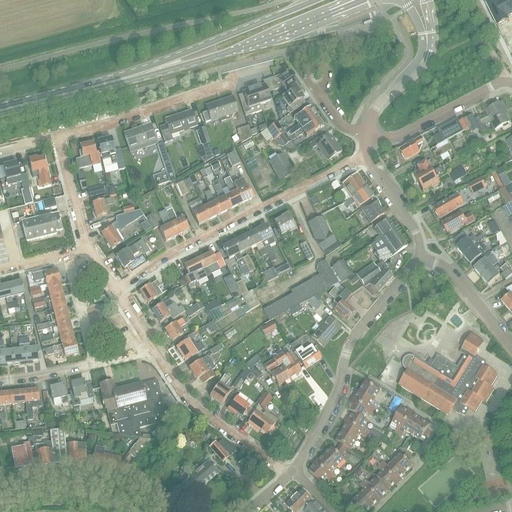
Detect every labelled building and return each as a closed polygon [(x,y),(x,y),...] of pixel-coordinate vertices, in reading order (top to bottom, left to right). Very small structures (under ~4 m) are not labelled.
[(497,0),(486,5),(497,27),(508,21),(497,0)] [(498,0),(497,0),(508,21),(509,21),(507,18),(511,16),(511,2),(511,0),(499,0),(498,0)] [(280,84),(287,95),(288,95),(297,89),(287,74),(283,77),(282,75),(269,79),(273,91),(279,89),(277,85),(280,84)] [(267,93),(273,91),(269,79),(263,81),(264,85),(254,89),(259,105),(270,102),(267,93)] [(260,80),(247,83),(248,88),(262,85),(260,80)] [(244,114),(249,112),(250,115),(262,112),(259,105),(254,89),(243,92),(244,94),(238,96),(244,114)] [(290,115),(305,104),(302,99),(303,98),(297,89),(288,95),(287,95),(282,98),(289,108),(286,109),(290,115)] [(233,98),(206,107),(208,112),(211,121),(219,119),(221,122),(226,120),(225,117),(238,113),(233,98)] [(508,123),(510,122),(503,110),(505,110),(501,103),(486,111),(489,116),(482,120),(480,117),(475,120),(482,133),(487,130),(485,126),(492,122),(496,130),(502,126),(504,127),(508,126),(508,123)] [(288,133),(290,137),(302,129),(317,118),(310,108),(294,119),(298,126),(288,133)] [(165,120),(167,126),(159,128),(164,144),(165,143),(172,140),(170,136),(170,135),(196,126),(191,112),(165,120)] [(472,116),(466,119),(471,128),(474,132),(479,129),(472,116)] [(284,133),(278,137),(274,140),(277,145),(283,147),(303,133),(306,138),(323,127),(317,118),(302,129),(290,137),(288,138),(284,133)] [(457,119),(438,130),(444,142),(446,141),(448,140),(450,143),(455,141),(453,137),(455,137),(461,133),(471,128),(466,119),(466,118),(459,122),(457,119)] [(277,123),(266,130),(273,141),(274,140),(278,137),(284,133),(277,123)] [(150,125),(124,134),(129,149),(130,154),(157,145),(155,140),(150,125)] [(241,144),(252,138),(248,126),(237,130),(241,144)] [(209,145),(208,142),(203,130),(198,132),(203,147),(209,145)] [(317,146),(327,162),(341,153),(330,136),(320,143),(317,139),(309,144),(312,149),(317,146)] [(111,138),(97,142),(103,167),(117,164),(117,167),(118,171),(125,169),(120,150),(119,150),(114,151),(111,138)] [(399,150),(405,161),(419,153),(419,152),(422,145),(424,144),(421,138),(411,143),(399,150)] [(436,152),(434,153),(437,159),(453,150),(450,144),(448,145),(446,141),(444,142),(438,146),(434,148),(436,152)] [(80,157),(75,159),(77,169),(91,166),(100,164),(98,153),(96,154),(93,143),(80,146),(81,151),(79,152),(80,157)] [(163,144),(157,146),(164,168),(166,172),(169,182),(170,184),(175,182),(170,166),(163,144)] [(232,168),(240,164),(234,152),(226,156),(232,168)] [(206,155),(201,159),(204,164),(209,160),(206,155)] [(279,182),(293,174),(282,155),(268,163),(279,182)] [(39,188),(51,185),(43,158),(37,159),(36,158),(28,160),(32,174),(38,172),(40,181),(37,181),(39,188)] [(212,171),(220,167),(217,161),(209,164),(212,171)] [(16,162),(3,166),(6,180),(8,186),(21,183),(23,190),(29,189),(26,175),(20,176),(16,162)] [(413,175),(418,182),(433,173),(432,172),(442,167),(432,172),(426,162),(417,167),(419,171),(413,175)] [(433,173),(418,182),(423,192),(431,187),(432,189),(440,185),(436,178),(445,172),(442,167),(432,172),(433,173)] [(454,182),(468,174),(463,167),(450,175),(454,182)] [(503,167),(495,171),(498,176),(506,171),(503,167)] [(156,178),(164,173),(161,168),(153,173),(156,178)] [(203,170),(199,172),(204,182),(208,180),(203,170)] [(505,173),(499,177),(505,188),(511,184),(505,173)] [(352,198),(366,188),(357,175),(343,185),(352,198),(349,199),(352,198)] [(481,178),(468,185),(470,190),(483,183),(481,178)] [(231,209),(242,204),(236,192),(233,185),(230,179),(224,181),(230,195),(225,198),(231,209)] [(252,199),(243,180),(233,185),(236,192),(242,204),(252,199)] [(459,195),(468,192),(465,181),(456,184),(459,195)] [(179,198),(188,194),(184,186),(182,182),(174,186),(179,198)] [(220,215),(231,209),(225,198),(219,184),(214,186),(213,187),(219,201),(214,203),(220,215)] [(89,190),(91,197),(104,194),(102,187),(89,190)] [(373,198),(366,188),(352,198),(349,199),(345,203),(348,207),(355,203),(359,208),(373,198)] [(505,206),(511,202),(504,188),(497,192),(505,206)] [(33,204),(29,189),(23,190),(25,198),(23,199),(25,206),(33,204)] [(209,220),(220,215),(214,203),(209,191),(204,194),(209,205),(203,208),(208,217),(209,220)] [(456,196),(433,209),(439,219),(453,211),(463,206),(457,195),(456,196)] [(44,210),(56,207),(54,198),(42,201),(44,210)] [(209,220),(208,217),(203,208),(199,199),(188,204),(192,214),(198,226),(209,220)] [(104,206),(112,204),(111,200),(103,202),(103,201),(92,203),(96,218),(107,215),(104,206)] [(370,224),(384,215),(379,208),(374,200),(360,210),(370,224)] [(511,202),(505,206),(501,208),(505,214),(511,209),(511,202),(511,203),(511,202)] [(133,206),(122,208),(124,215),(134,212),(133,206)] [(171,210),(165,213),(169,221),(175,218),(171,210)] [(140,211),(134,212),(124,215),(125,221),(141,217),(140,211)] [(163,224),(165,227),(159,230),(165,242),(176,237),(171,225),(169,221),(165,213),(164,211),(158,214),(163,224)] [(461,213),(456,216),(442,224),(447,234),(465,224),(466,226),(475,220),(471,214),(464,218),(461,213)] [(55,232),(62,230),(58,214),(22,223),(27,242),(56,235),(55,232)] [(153,231),(159,227),(151,215),(145,219),(153,231)] [(291,241),(298,237),(287,215),(281,218),(281,219),(274,223),(281,236),(287,233),(291,241)] [(175,218),(169,221),(171,225),(176,237),(189,230),(183,219),(177,222),(175,218)] [(322,218),(308,224),(309,226),(315,242),(325,236),(328,233),(322,218)] [(374,229),(381,239),(394,230),(388,220),(374,229)] [(119,223),(101,234),(111,249),(124,241),(118,233),(118,232),(123,229),(123,228),(128,225),(125,221),(120,224),(119,223)] [(275,243),(272,238),(266,226),(255,231),(261,243),(267,255),(269,260),(271,263),(276,260),(269,246),(275,243)] [(497,241),(503,238),(497,228),(491,231),(497,241)] [(376,242),(371,245),(375,252),(373,253),(381,265),(393,256),(406,247),(394,230),(381,239),(378,241),(376,242)] [(255,231),(244,236),(250,248),(255,245),(262,258),(267,255),(261,243),(255,231)] [(326,258),(339,248),(329,233),(328,233),(325,236),(315,242),(326,258)] [(459,246),(456,249),(463,257),(475,247),(484,239),(481,235),(476,239),(473,236),(468,240),(462,233),(453,241),(454,241),(459,246)] [(239,254),(250,248),(244,236),(233,242),(239,254)] [(126,250),(116,257),(124,269),(134,262),(145,255),(149,253),(141,241),(137,244),(133,247),(127,251),(126,250)] [(158,241),(153,245),(158,252),(163,248),(158,241)] [(233,242),(222,247),(228,259),(234,256),(237,263),(242,260),(239,254),(233,242)] [(307,262),(314,258),(306,243),(299,246),(307,262)] [(475,247),(463,257),(470,265),(479,258),(481,260),(483,262),(486,260),(487,259),(483,254),(487,250),(480,243),(475,247)] [(483,254),(487,259),(491,256),(487,250),(483,254)] [(212,278),(211,275),(219,271),(219,269),(225,266),(219,254),(213,257),(211,253),(197,260),(202,270),(206,278),(208,281),(212,278)] [(245,266),(249,273),(254,270),(248,257),(242,260),(245,266)] [(197,260),(184,266),(189,276),(187,277),(184,279),(191,289),(195,287),(194,284),(197,282),(206,278),(202,270),(197,260)] [(474,270),(481,278),(493,268),(486,260),(483,262),(474,270)] [(269,322),(314,296),(338,284),(325,261),(318,265),(316,271),(320,277),(291,293),(292,295),(263,311),(269,322)] [(349,278),(353,276),(343,261),(332,268),(341,283),(349,278)] [(364,269),(356,275),(359,280),(366,290),(370,286),(378,277),(380,275),(375,267),(366,272),(364,269)] [(388,267),(384,271),(391,277),(395,273),(388,267)] [(267,283),(278,277),(273,268),(263,274),(267,283)] [(493,268),(481,278),(488,286),(499,276),(493,268)] [(511,273),(511,272),(508,269),(504,273),(501,275),(505,280),(511,273)] [(380,275),(378,277),(381,280),(378,283),(381,285),(383,287),(392,278),(391,277),(384,271),(384,270),(380,275)] [(44,272),(33,275),(35,283),(45,280),(47,286),(60,283),(57,271),(44,274),(44,272)] [(353,276),(349,278),(353,284),(359,280),(356,275),(355,275),(353,276)] [(378,293),(383,287),(381,285),(378,283),(381,280),(378,277),(370,286),(376,291),(378,293)] [(183,278),(178,281),(181,287),(186,284),(183,278)] [(147,305),(157,298),(165,293),(161,286),(160,286),(157,281),(149,286),(139,292),(147,305)] [(241,296),(247,293),(242,281),(235,284),(241,296)] [(7,286),(10,298),(23,295),(20,283),(7,286)] [(47,286),(39,288),(41,292),(44,291),(46,299),(50,298),(62,295),(59,284),(60,283),(47,286)] [(511,309),(511,285),(505,290),(510,295),(501,302),(509,312),(511,309)] [(7,286),(0,287),(0,300),(6,299),(7,303),(11,302),(10,298),(7,286)] [(370,286),(366,290),(372,295),(376,291),(370,286)] [(39,288),(29,291),(31,297),(41,294),(41,292),(39,288)] [(355,312),(346,305),(352,298),(344,290),(340,294),(334,288),(328,295),(332,298),(334,300),(333,302),(338,306),(334,310),(347,321),(355,312)] [(247,293),(241,296),(246,305),(242,307),(245,313),(249,311),(259,305),(252,291),(247,293)] [(46,299),(43,300),(44,305),(48,304),(50,311),(53,310),(65,307),(62,295),(50,298),(46,299)] [(316,312),(323,304),(316,297),(305,303),(316,312)] [(44,306),(43,300),(32,302),(34,309),(44,306)] [(159,324),(170,317),(172,320),(185,312),(182,307),(179,309),(175,304),(172,305),(169,301),(162,305),(161,305),(151,311),(159,324)] [(211,303),(202,307),(203,309),(207,313),(214,310),(211,303)] [(201,310),(197,304),(185,312),(189,318),(201,310)] [(65,307),(53,310),(50,311),(45,312),(46,316),(50,315),(52,323),(56,322),(68,319),(65,307)] [(315,333),(311,338),(323,349),(341,330),(328,318),(320,328),(316,324),(311,329),(315,333)] [(71,331),(68,319),(56,322),(52,323),(48,324),(49,328),(53,327),(53,328),(57,327),(59,334),(71,331)] [(178,329),(185,325),(182,319),(175,324),(174,324),(164,330),(171,342),(182,335),(178,329)] [(261,328),(265,336),(276,330),(271,322),(261,328)] [(221,329),(224,335),(234,329),(231,323),(221,329)] [(59,334),(52,336),(53,340),(60,338),(62,346),(75,343),(75,342),(74,342),(71,331),(59,334)] [(182,346),(176,349),(184,362),(204,349),(200,344),(196,347),(192,340),(194,339),(192,335),(180,342),(182,346)] [(497,376),(498,375),(484,367),(486,363),(475,357),(483,343),(483,342),(483,343),(471,336),(471,335),(459,353),(464,356),(457,368),(438,356),(430,369),(413,358),(411,358),(410,357),(408,357),(407,357),(406,358),(405,358),(404,359),(404,361),(403,362),(402,363),(402,365),(403,366),(403,368),(404,369),(407,371),(398,385),(423,401),(424,401),(448,416),(453,409),(465,417),(469,410),(475,413),(475,412),(482,401),(486,403),(486,402),(493,390),(493,391),(494,390),(490,388),(497,376)] [(26,365),(24,350),(23,338),(18,339),(19,351),(12,352),(13,364),(20,364),(20,366),(26,365)] [(30,350),(28,338),(23,338),(24,350),(26,365),(32,365),(32,362),(39,362),(38,349),(30,350)] [(4,353),(3,341),(0,340),(0,360),(1,368),(7,368),(7,365),(13,364),(12,352),(4,353)] [(290,346),(295,354),(305,370),(320,360),(312,347),(304,352),(302,350),(304,348),(299,340),(290,346)] [(75,343),(44,350),(46,356),(61,352),(63,359),(78,355),(75,343)] [(220,344),(210,351),(213,355),(223,349),(220,344)] [(300,373),(289,355),(287,351),(276,359),(273,361),(277,368),(281,365),(283,370),(290,379),(300,373)] [(256,356),(244,366),(248,371),(253,367),(260,361),(256,356)] [(207,357),(189,369),(196,381),(200,378),(203,384),(211,378),(208,373),(215,368),(211,363),(207,357)] [(269,373),(277,368),(273,361),(265,366),(269,373)] [(277,368),(269,373),(271,375),(278,387),(290,379),(283,370),(282,368),(281,365),(277,368)] [(256,380),(261,376),(253,367),(248,371),(256,380)] [(245,370),(238,379),(243,382),(246,379),(249,375),(250,373),(245,370)] [(267,374),(260,379),(264,384),(271,379),(267,374)] [(221,405),(230,393),(224,388),(228,382),(223,378),(209,397),(221,405)] [(238,379),(232,387),(237,391),(243,382),(238,379)] [(78,402),(87,400),(93,398),(90,386),(84,387),(83,381),(71,384),(73,392),(69,393),(72,407),(78,406),(79,406),(78,402)] [(110,426),(117,425),(120,436),(122,437),(140,439),(141,439),(139,429),(160,423),(160,422),(170,415),(171,415),(165,405),(163,406),(157,381),(142,385),(142,384),(114,391),(112,381),(99,384),(102,397),(101,397),(105,410),(106,410),(110,426)] [(359,393),(374,402),(379,392),(376,390),(378,387),(371,382),(369,386),(365,383),(359,393)] [(54,407),(67,403),(63,386),(49,389),(54,407)] [(39,402),(37,390),(24,392),(25,404),(27,421),(32,421),(31,409),(41,408),(41,402),(39,402)] [(12,405),(25,404),(24,392),(11,393),(12,405)] [(0,406),(12,405),(11,393),(0,394),(0,406)] [(257,404),(264,409),(272,399),(264,393),(257,404)] [(371,406),(374,402),(359,393),(353,402),(374,414),(376,410),(371,406)] [(241,417),(243,414),(247,418),(253,410),(245,405),(248,400),(239,394),(228,410),(235,415),(236,413),(241,417)] [(395,397),(392,403),(399,407),(402,401),(395,397)] [(372,417),(374,414),(353,402),(348,411),(353,414),(362,420),(363,419),(366,414),(372,417)] [(395,413),(398,407),(392,403),(388,409),(394,413),(395,413)] [(394,433),(398,435),(410,414),(401,409),(392,424),(398,427),(394,433)] [(266,435),(277,421),(265,412),(262,416),(256,412),(247,424),(256,430),(257,428),(266,435)] [(391,419),(393,416),(388,413),(384,420),(389,422),(391,419)] [(347,423),(367,436),(370,432),(364,428),(368,422),(363,419),(362,420),(353,414),(347,423)] [(405,432),(410,435),(419,420),(410,414),(398,435),(402,437),(405,432)] [(429,426),(419,420),(410,435),(420,441),(422,437),(425,439),(429,432),(426,430),(429,426)] [(15,430),(25,429),(25,422),(14,423),(15,430)] [(367,436),(347,423),(342,432),(356,441),(360,435),(366,439),(367,436)] [(52,466),(66,464),(64,430),(50,431),(51,443),(36,445),(39,467),(52,466)] [(33,437),(33,440),(38,440),(38,438),(43,437),(42,432),(32,433),(33,437)] [(356,441),(342,432),(336,441),(340,444),(338,448),(345,452),(347,448),(350,451),(356,441)] [(377,433),(374,439),(380,443),(383,437),(377,433)] [(35,447),(33,440),(33,437),(27,438),(28,443),(23,444),(24,449),(12,451),(15,469),(17,469),(18,470),(22,470),(22,468),(27,467),(27,465),(33,464),(33,466),(38,465),(37,453),(32,453),(31,449),(30,449),(30,448),(35,447)] [(140,439),(128,454),(136,460),(151,440),(141,439),(140,439)] [(216,442),(209,448),(222,463),(228,458),(226,456),(230,453),(222,443),(219,446),(216,442)] [(80,465),(80,463),(86,463),(85,445),(66,446),(67,466),(80,465)] [(94,453),(91,465),(103,468),(117,472),(120,459),(103,454),(104,450),(96,448),(94,453)] [(332,449),(324,457),(336,469),(344,461),(341,458),(345,452),(338,448),(335,452),(332,449)] [(392,462),(405,474),(413,466),(409,463),(411,460),(406,455),(403,457),(400,454),(392,462)] [(316,464),(333,481),(336,478),(332,473),(336,469),(324,457),(316,464)] [(187,480),(183,484),(193,496),(218,473),(208,462),(208,463),(199,470),(196,466),(184,476),(187,480)] [(383,462),(381,465),(397,482),(405,474),(392,462),(387,467),(383,462)] [(330,484),(333,481),(316,464),(309,472),(321,484),(326,479),(330,484)] [(397,482),(381,465),(377,468),(382,473),(377,477),(389,489),(397,482)] [(359,469),(354,475),(358,479),(361,476),(363,473),(359,469)] [(362,483),(379,500),(387,492),(375,480),(370,485),(365,480),(362,483)] [(359,495),(371,507),(379,500),(362,483),(359,486),(364,491),(359,495)] [(306,511),(315,503),(314,503),(303,492),(287,508),(291,511),(306,511)] [(366,511),(371,507),(359,495),(351,503),(354,506),(352,508),(355,511),(359,511),(360,511),(366,511)] [(324,511),(315,502),(314,503),(315,503),(306,511),(324,511)]
